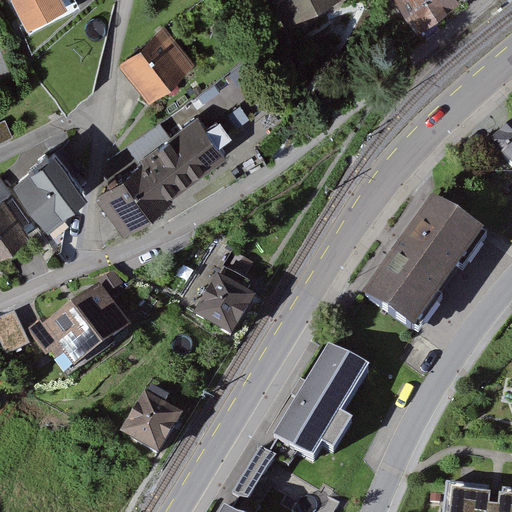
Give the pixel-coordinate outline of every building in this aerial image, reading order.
[(9,0),(22,24),(62,3),(59,0),(9,0)] [(272,0),(280,15),(311,0),(272,0)] [(392,0),(412,27),(448,0),(392,0)] [(117,66),(148,100),(191,62),(160,28),(117,66)] [(194,115),(97,191),(125,227),(223,151),(194,115)] [(511,119),(483,145),(511,178),(511,119)] [(10,122),(0,124),(0,140),(14,136),(10,122)] [(52,149),(9,181),(37,219),(80,187),(52,149)] [(2,197),(0,198),(0,248),(26,230),(2,197)] [(478,237),(427,201),(359,297),(409,333),(478,237)] [(245,278),(255,263),(238,252),(228,267),(245,278)] [(253,300),(214,278),(189,322),(228,344),(253,300)] [(99,286),(24,332),(45,366),(60,358),(69,373),(130,335),(99,286)] [(363,373),(324,350),(269,441),(307,464),(316,449),(329,457),(346,427),(335,420),(363,373)] [(181,419),(139,395),(113,439),(155,463),(181,419)] [(511,511),(511,495),(444,487),(440,511),(511,511)]
